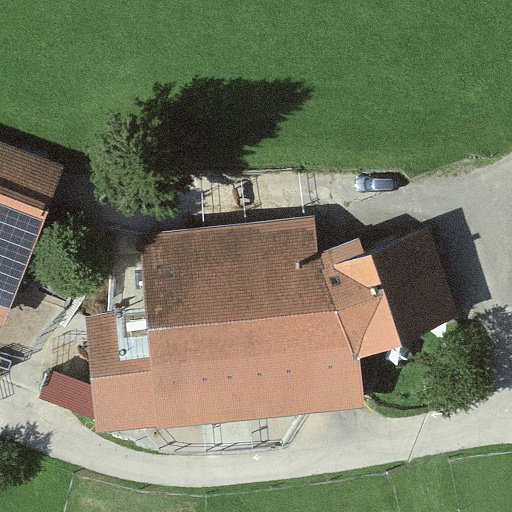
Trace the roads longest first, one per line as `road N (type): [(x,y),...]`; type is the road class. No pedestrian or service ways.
road 1 (track): [(511,430),(278,469),(168,472),(0,421)]
road 2 (track): [(511,177),(475,212),(511,340)]
